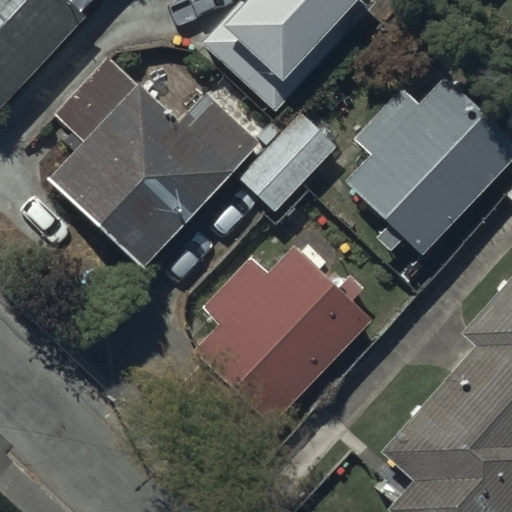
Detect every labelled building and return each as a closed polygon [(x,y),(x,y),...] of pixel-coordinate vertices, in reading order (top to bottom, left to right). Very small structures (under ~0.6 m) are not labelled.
[(0,0),(0,92),(81,7),(75,1),(75,0),(0,0)] [(367,0),(218,0),(212,7),(219,13),(198,34),(271,102),(367,0)] [(136,261),(257,134),(201,80),(171,111),(133,74),(130,77),(102,50),(49,106),(74,130),(38,168),(136,261)] [(416,246),(511,143),(511,135),(439,68),(414,94),(397,78),(348,131),(362,144),(337,171),(386,216),(372,230),(385,242),(398,228),(416,246)] [(269,114),(255,129),(263,136),(234,168),(272,202),(334,135),(297,101),(278,122),(269,114)] [(261,420),(364,311),(345,293),(357,281),(344,269),(333,281),(286,237),(261,263),(245,248),(196,299),(212,314),(182,346),(261,420)] [(511,258),(453,324),(470,339),(377,444),(407,471),(381,501),(393,511),(498,511),(511,497),(511,258)]
